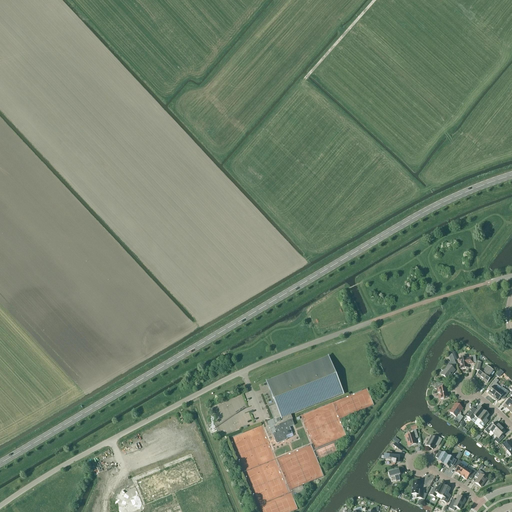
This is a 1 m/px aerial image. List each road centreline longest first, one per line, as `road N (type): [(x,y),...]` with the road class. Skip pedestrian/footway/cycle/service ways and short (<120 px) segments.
road 1 (primary): [(0,463),(410,219),(511,175)]
road 2 (unclassified): [(0,507),(163,411),(368,323)]
road 3 (track): [(326,269),(263,182),(260,164),(394,0)]
road 4 (track): [(410,0),(511,79)]
